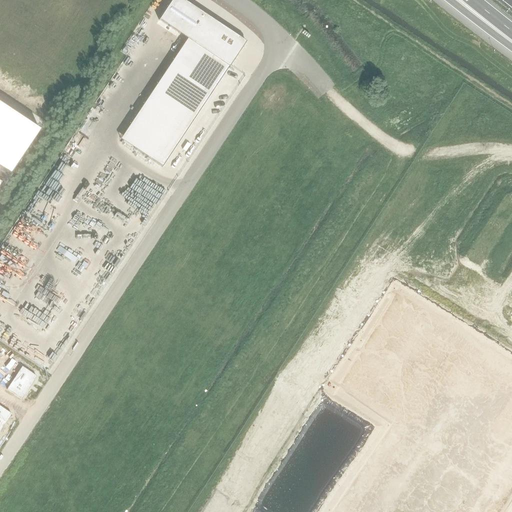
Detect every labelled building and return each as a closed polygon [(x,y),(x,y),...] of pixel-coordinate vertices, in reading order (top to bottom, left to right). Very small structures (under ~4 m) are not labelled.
[(30,0),(5,37),(72,82),(127,0),(30,0)] [(182,0),(172,0),(159,21),(187,40),(200,49),(229,68),(246,42),(182,0)] [(0,104),(0,169),(10,176),(40,131),(0,104)] [(282,168),(230,247),(282,281),(346,180),(289,143),(276,164),(282,168)] [(51,288),(44,298),(65,312),(72,301),(51,288)] [(44,298),(37,309),(58,322),(65,312),(44,298)] [(37,309),(30,319),(51,333),(58,322),(37,309)] [(30,319),(23,330),(44,343),(51,333),(30,319)] [(23,330),(16,341),(37,354),(44,343),(23,330)] [(22,367),(6,390),(21,400),(36,376),(22,367)] [(0,431),(12,414),(0,406),(0,431)]
